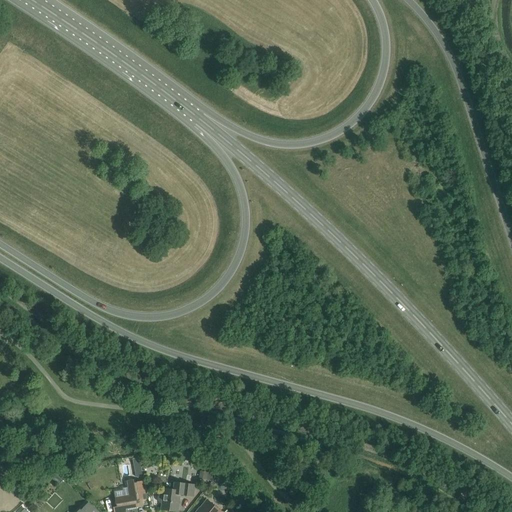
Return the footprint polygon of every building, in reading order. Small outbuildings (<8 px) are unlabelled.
[(180,468),(181,475),(190,474),(191,479),(199,478),(198,470),(190,471),(189,467),(180,468)] [(134,483),(133,480),(124,482),(125,488),(128,488),(129,496),(115,499),(116,508),(113,508),(113,511),(126,511),(126,509),(138,507),(137,501),(143,500),(142,495),(145,494),(143,482),(134,483)] [(187,484),(175,483),(174,490),(164,489),(163,495),(162,495),(160,495),(159,496),(158,497),(157,499),(157,500),(158,502),(159,503),(161,504),(160,504),(162,504),(161,511),(171,511),(177,511),(179,496),(186,496),(187,484)] [(62,500),(54,501),(55,508),(63,507),(62,500)] [(220,511),(207,501),(200,509),(201,509),(198,511),(220,511)]
